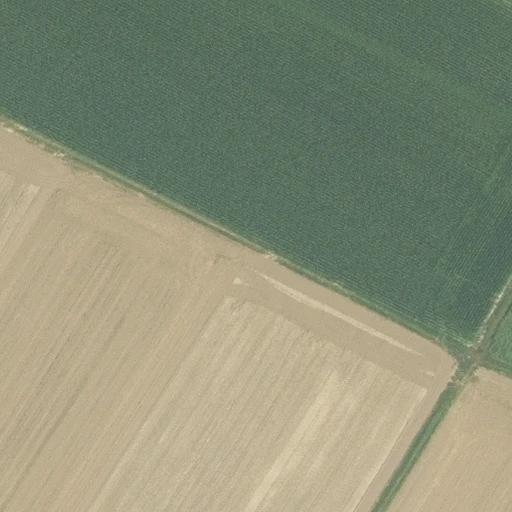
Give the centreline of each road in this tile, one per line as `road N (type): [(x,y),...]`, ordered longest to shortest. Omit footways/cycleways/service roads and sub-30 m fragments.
road 1 (track): [(0,134),(480,368)]
road 2 (track): [(387,511),(511,317)]
